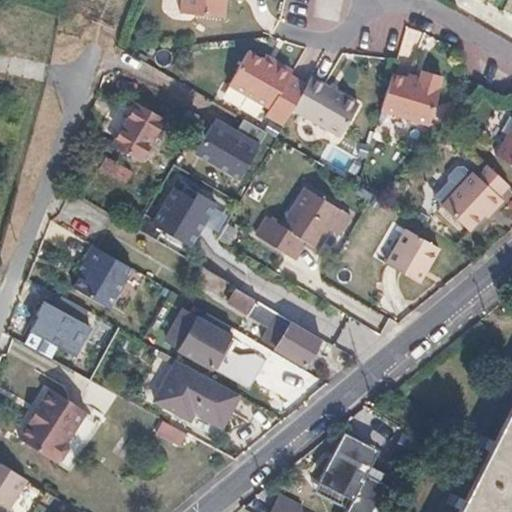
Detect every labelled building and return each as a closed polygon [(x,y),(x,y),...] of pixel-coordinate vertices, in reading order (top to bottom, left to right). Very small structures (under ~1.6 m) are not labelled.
[(179,0),(178,11),(222,16),(223,0),(179,0)] [(243,48),(224,81),(265,105),(261,111),(280,122),(289,106),(303,83),(284,72),(287,67),(272,58),(269,63),(258,56),(243,48)] [(272,58),(261,51),(258,56),(269,63),(272,58)] [(415,82),(389,74),(377,110),(423,125),(435,89),(433,88),(437,77),(418,71),(415,82)] [(308,74),(303,83),(289,106),(336,134),(355,102),(308,74)] [(162,116),(136,101),(111,141),(137,157),(162,116)] [(265,130),(242,117),(234,131),(226,133),(209,123),(192,152),(237,178),(265,130)] [(511,124),(493,157),(511,167),(511,124)] [(104,154),(97,166),(116,177),(138,190),(145,179),(104,154)] [(437,203),(463,226),(477,211),(483,205),(486,208),(496,197),(492,194),(502,183),(481,163),(471,174),(467,170),(466,172),(458,165),(453,165),(444,175),(445,180),(431,194),(439,201),(437,203)] [(116,177),(97,166),(89,178),(108,190),(116,177)] [(189,244),(215,201),(189,186),(185,192),(174,185),(154,217),(143,211),(134,227),(154,239),(161,227),(189,244)] [(305,187),(299,196),(315,206),(320,197),(305,187)] [(299,196),(289,210),(281,223),(266,214),(256,232),(294,255),(304,238),(314,244),(332,215),(315,206),(299,196)] [(320,197),(315,206),(332,215),(337,207),(320,197)] [(486,208),(483,205),(477,211),(480,214),(486,208)] [(76,206),(69,217),(91,230),(97,219),(76,206)] [(441,250),(409,231),(389,265),(417,282),(424,269),(429,271),(441,250)] [(85,263),(80,271),(71,287),(108,308),(132,267),(89,242),(79,259),(85,263)] [(85,263),(79,259),(74,267),(80,271),(85,263)] [(429,271),(424,269),(417,282),(421,284),(429,271)] [(253,298),(233,287),(225,301),(244,312),(253,298)] [(253,298),(244,312),(243,314),(267,328),(273,318),(285,325),(289,320),(253,298)] [(76,358),(91,328),(44,304),(28,333),(76,358)] [(201,320),(182,309),(166,339),(180,346),(179,349),(211,368),(212,366),(230,337),(223,333),(227,324),(206,311),(201,320)] [(289,320),(285,325),(273,347),(302,365),(319,337),(289,320)] [(236,341),(230,337),(212,366),(218,370),(236,341)] [(237,393),(174,358),(152,399),(187,418),(191,410),(219,425),(237,393)] [(36,420),(32,418),(20,438),(53,459),(63,457),(69,449),(65,440),(85,408),(52,387),(40,406),(43,408),(36,420)] [(43,408),(40,406),(32,418),(36,420),(43,408)] [(511,511),(511,406),(457,511),(511,511)] [(161,419),(154,430),(178,444),(185,432),(161,419)] [(412,460),(420,444),(399,433),(391,449),(412,460)] [(371,449),(344,436),(321,480),(351,495),(346,507),(342,511),(377,511),(387,493),(373,486),(377,479),(381,471),(365,462),(371,449)] [(0,511),(1,511),(24,477),(0,461),(0,511)] [(387,493),(390,487),(377,479),(373,486),(387,493)] [(321,480),(315,491),(346,507),(351,495),(321,480)] [(278,495),(272,508),(280,511),(305,511),(307,509),(278,495)]
